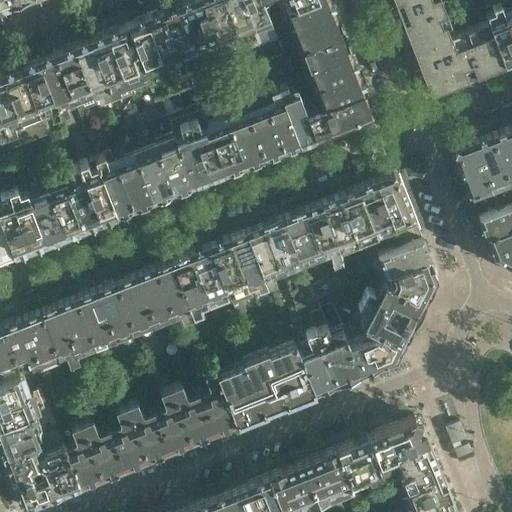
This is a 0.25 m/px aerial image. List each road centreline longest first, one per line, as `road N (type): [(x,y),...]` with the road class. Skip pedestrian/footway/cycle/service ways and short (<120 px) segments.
road 1 (residential): [(485,298),(444,363),(72,511)]
road 2 (residential): [(0,289),(413,130)]
road 3 (residential): [(485,298),(413,130)]
road 4 (residential): [(413,130),(362,0)]
road 5 (residential): [(126,0),(0,50)]
